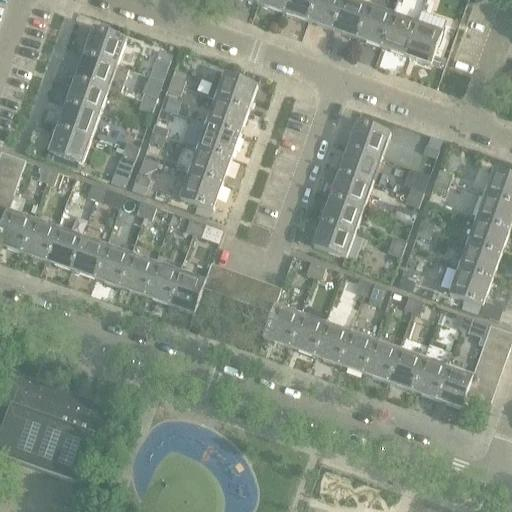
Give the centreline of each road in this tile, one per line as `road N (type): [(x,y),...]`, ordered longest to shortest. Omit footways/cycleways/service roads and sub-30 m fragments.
road 1 (residential): [(0,303),(489,478)]
road 2 (residential): [(342,82),(106,0)]
road 3 (residential): [(229,257),(270,271),(342,82)]
road 4 (residential): [(511,142),(342,82)]
